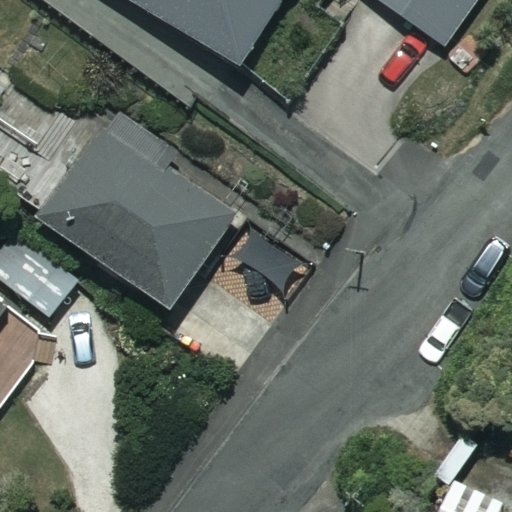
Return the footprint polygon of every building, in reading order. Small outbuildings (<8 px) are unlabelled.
[(130,0),(230,68),(277,0),(130,0)] [(474,0),(380,0),(440,45),(474,0)] [(0,103),(12,86),(0,78),(0,103)] [(236,211),(111,121),(40,218),(165,309),(236,211)] [(0,342),(22,311),(0,295),(0,342)]
